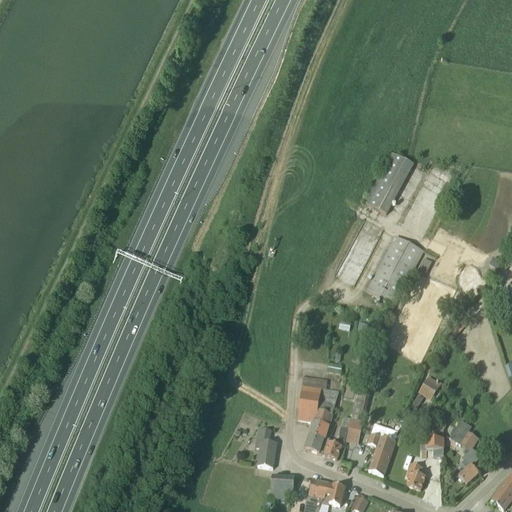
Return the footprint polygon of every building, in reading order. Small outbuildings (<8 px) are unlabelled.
[(365,206),(386,217),(412,166),(391,155),(365,206)] [(419,202),(440,209),(452,174),(434,168),(433,173),(436,175),(433,185),(425,183),(419,202)] [(367,294),(395,308),(423,253),(396,238),(367,294)] [(418,273),(419,274),(426,278),(426,277),(430,269),(433,265),(433,264),(425,260),(418,273)] [(349,333),(351,325),(340,322),(339,331),(349,333)] [(370,326),(359,324),(357,332),(368,335),(370,326)] [(368,361),(365,375),(371,376),(372,374),(377,375),(379,364),(368,361)] [(343,367),(329,365),(328,373),(342,376),(343,367)] [(305,379),(303,389),(298,422),(314,425),(314,423),(330,429),(331,429),(334,418),(333,417),(340,393),(324,392),(326,382),(305,379)] [(431,402),(441,386),(429,379),(418,395),(431,402)] [(347,444),(347,445),(359,447),(365,425),(361,424),(368,397),(358,395),(352,422),(347,444)] [(416,413),(424,400),(419,397),(411,410),(416,413)] [(342,429),(338,447),(330,444),(326,457),(338,462),(342,449),(344,450),(349,431),(351,420),(346,419),(343,430),(342,429)] [(326,443),(327,440),(330,429),(314,423),(314,425),(310,438),(326,443)] [(461,447),(469,435),(471,433),(472,430),(462,423),(450,441),(461,447)] [(255,450),(259,451),(257,468),(273,471),(277,445),(270,444),(272,432),(258,430),(255,450)] [(470,454),(471,453),(479,441),(469,435),(461,447),(470,454)] [(392,443),(394,438),(390,437),(388,442),(372,436),(368,446),(378,450),(369,474),(384,479),(396,445),(392,443)] [(330,444),(331,442),(327,440),(326,443),(310,438),(306,451),(326,457),(330,444)] [(426,451),(434,451),(434,459),(444,459),(444,451),(445,451),(445,441),(426,441),(426,451)] [(465,462),(452,474),(457,479),(459,479),(468,487),(480,476),(471,467),(470,467),(465,462)] [(420,477),(422,469),(411,466),(407,479),(410,480),(407,488),(421,493),(426,479),(420,477)] [(511,475),(491,503),(503,511),(511,501),(511,475)] [(292,501),(293,479),(272,478),(271,500),(292,501)] [(318,511),(321,504),(324,504),(326,498),(329,487),(313,483),(309,498),(304,511),(318,511)] [(326,498),(324,504),(340,509),(345,490),(334,487),(334,488),(329,487),(326,498)] [(355,511),(363,511),(368,503),(361,499),(354,511),(355,511)]
